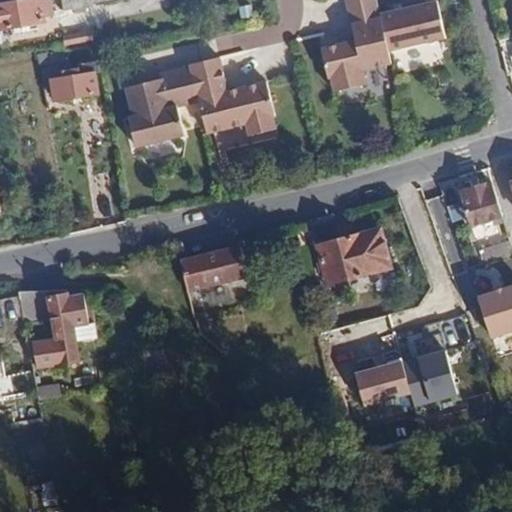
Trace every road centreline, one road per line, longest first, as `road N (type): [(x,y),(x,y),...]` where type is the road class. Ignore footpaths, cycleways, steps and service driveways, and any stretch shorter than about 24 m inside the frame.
road 1 (residential): [(511,143),(232,217),(0,264)]
road 2 (residential): [(479,0),(511,136)]
